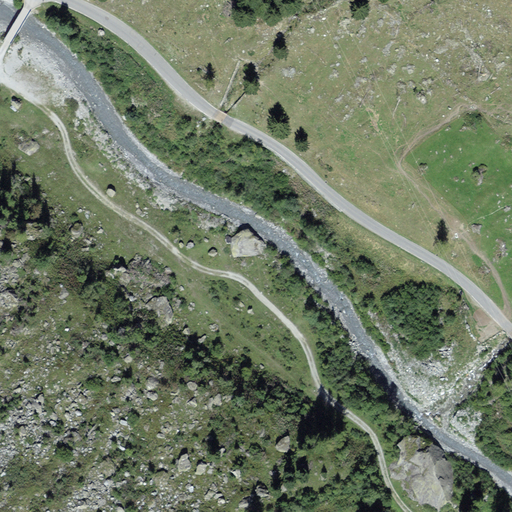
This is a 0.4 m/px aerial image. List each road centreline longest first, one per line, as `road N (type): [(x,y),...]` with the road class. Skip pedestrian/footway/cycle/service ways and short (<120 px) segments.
road 1 (track): [(0,77),(54,117),(88,185),(189,262),(249,285),(290,325),(319,388),(370,430),(407,511)]
road 2 (tertiary): [(63,0),(127,34),(197,105),(286,155),(346,212),(454,274),(511,327)]
